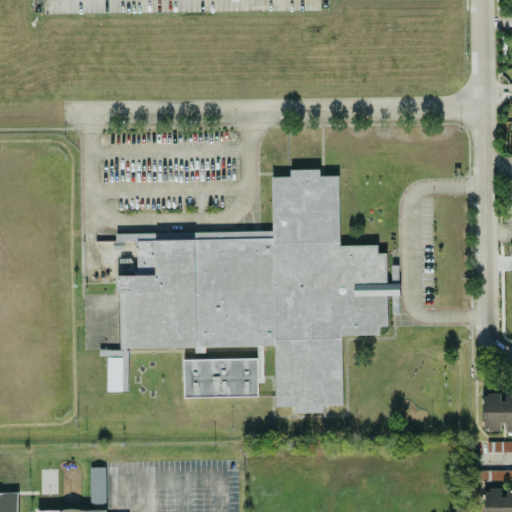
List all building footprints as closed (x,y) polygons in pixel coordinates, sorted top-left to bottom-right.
[(276,406),(275,344),(206,346),(206,358),(257,358),(257,396),(184,397),(184,359),(196,358),(196,346),(128,347),(127,291),(121,291),(117,291),(117,282),(117,272),(139,272),(138,238),(273,236),(271,175),(292,174),(291,168),(320,167),(320,173),(340,172),(341,243),(379,242),(379,250),(387,250),(389,326),(380,326),(380,335),(342,336),(343,405),(324,405),(324,411),(295,411),(295,406),(276,406)] [(511,432),(511,391),(505,392),(506,400),(500,400),(500,393),(482,394),(483,431),(501,430),(500,423),(505,423),(505,432),(511,432)] [(487,452),(511,451),(511,441),(486,442),(487,452)] [(90,503),(106,503),(105,466),(89,466),(90,503)] [(511,511),(511,489),(484,489),(483,511),(511,511)] [(0,492),(0,511),(105,511),(106,509),(37,510),(36,511),(17,511),(17,492),(0,492)]
